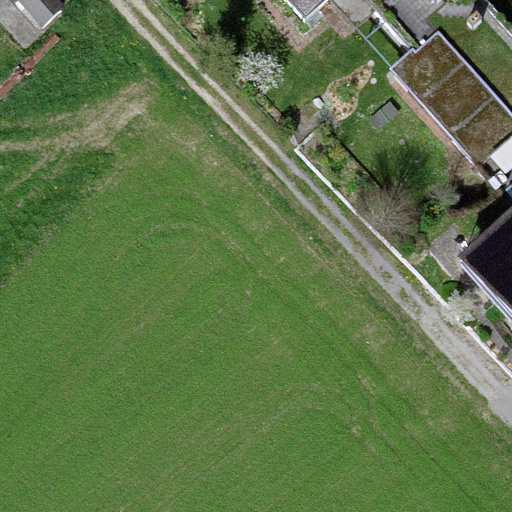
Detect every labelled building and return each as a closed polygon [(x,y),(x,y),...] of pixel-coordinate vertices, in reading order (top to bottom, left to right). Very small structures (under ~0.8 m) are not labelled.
[(53,0),(20,0),(18,2),(39,29),(62,10),(53,0)] [(285,0),(306,24),(332,0),(285,0)] [(511,141),(511,120),(439,40),(417,59),(413,54),(390,75),(478,172),(511,141)] [(511,144),(489,164),(506,183),(511,177),(511,144)] [(511,222),(456,274),(511,335),(511,222)]
